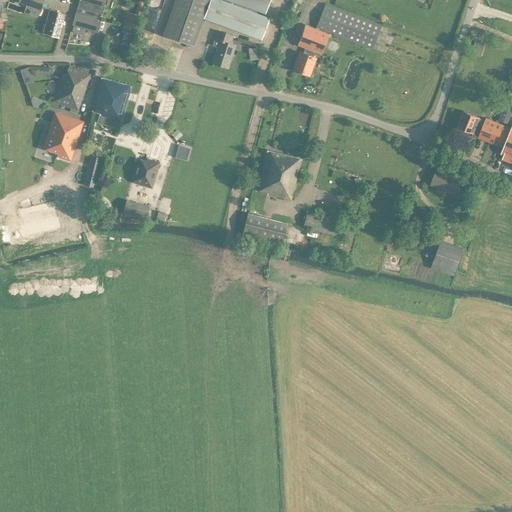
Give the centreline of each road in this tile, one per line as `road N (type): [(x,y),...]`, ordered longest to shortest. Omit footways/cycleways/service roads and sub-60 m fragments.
road 1 (unclassified): [(474,0),(436,120),(420,133),(97,62),(0,61)]
road 2 (track): [(223,262),(262,94)]
